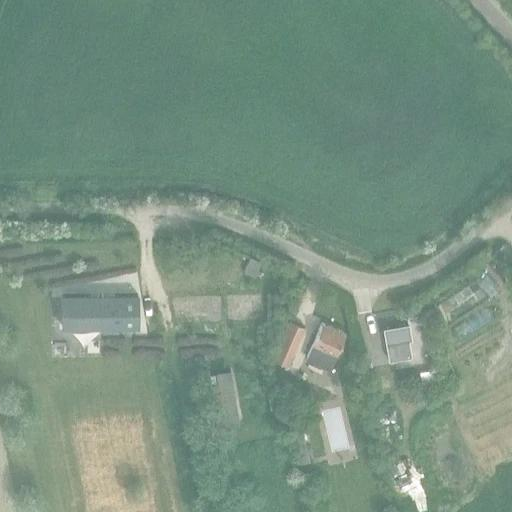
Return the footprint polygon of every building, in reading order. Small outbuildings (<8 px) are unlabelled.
[(137,294),(71,294),(71,326),(137,326),(137,294)] [(400,304),(375,309),(382,340),(404,336),(400,319),(403,319),(400,304)] [(300,324),(287,319),(272,353),(285,358),(300,324)] [(327,370),(330,365),(344,332),(322,322),(312,343),(305,359),(327,370)] [(229,368),(207,372),(215,416),(236,413),(229,368)]
